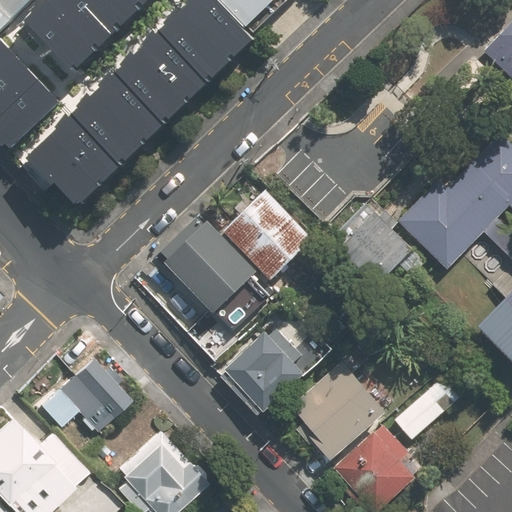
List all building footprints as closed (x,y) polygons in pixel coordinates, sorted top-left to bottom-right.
[(0,0),(0,3),(16,20),(36,0),(0,0)] [(224,0),(191,0),(32,157),(81,206),(257,33),(249,25),(224,0)] [(83,65),(150,0),(48,0),(34,14),(83,65)] [(224,0),(249,25),(275,0),(224,0)] [(0,3),(0,36),(4,32),(16,20),(0,3)] [(511,17),(484,48),(511,74),(511,17)] [(66,96),(4,32),(0,36),(0,125),(16,143),(66,96)] [(511,139),(501,128),(399,226),(442,271),(462,252),(507,209),(511,214),(511,139)] [(264,195),(219,236),(263,285),(308,244),(264,195)] [(409,250),(363,206),(335,236),(381,279),(409,250)] [(269,299),(196,222),(154,261),(209,318),(213,314),(232,334),(269,299)] [(511,359),(511,291),(506,298),(479,325),(511,359)] [(301,355),(271,325),(218,376),(259,418),(306,372),(295,360),(301,355)] [(129,398),(74,338),(55,355),(72,373),(37,405),(57,427),(71,414),(90,434),(129,398)] [(324,466),(328,462),(382,413),(338,364),(283,413),(300,431),(296,435),(324,466)] [(461,399),(440,376),(390,421),(411,444),(461,399)] [(0,424),(0,511),(33,511),(46,500),(50,504),(83,475),(48,435),(37,445),(10,415),(0,424)] [(376,511),(420,472),(379,428),(329,474),(364,511),(376,511)] [(158,432),(111,472),(146,511),(175,511),(205,486),(158,432)]
